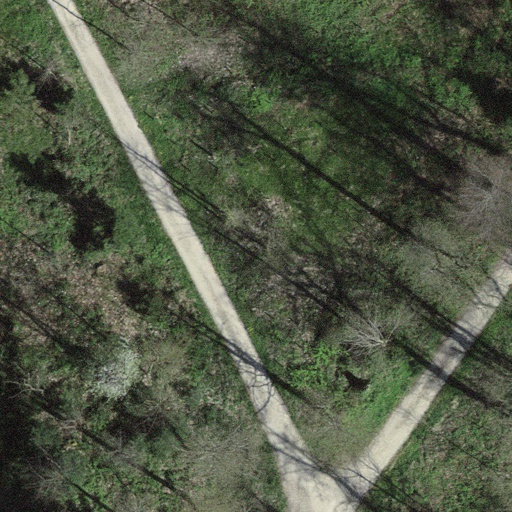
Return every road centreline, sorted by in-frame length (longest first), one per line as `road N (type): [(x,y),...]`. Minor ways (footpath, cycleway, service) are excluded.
road 1 (track): [(317,511),(64,0)]
road 2 (track): [(511,262),(341,511)]
